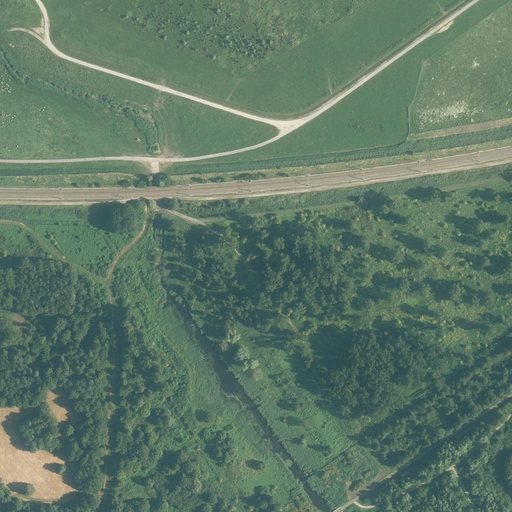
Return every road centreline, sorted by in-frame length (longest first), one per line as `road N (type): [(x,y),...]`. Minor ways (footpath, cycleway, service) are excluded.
road 1 (track): [(391,475),(356,437),(359,427),(292,324),(222,233),(198,221),(511,175)]
road 2 (track): [(0,37),(22,29),(60,55),(284,123),(323,109),(478,0)]
road 3 (track): [(0,202),(235,197),(511,161)]
road 4 (track): [(0,160),(205,157),(261,144),(305,120)]
